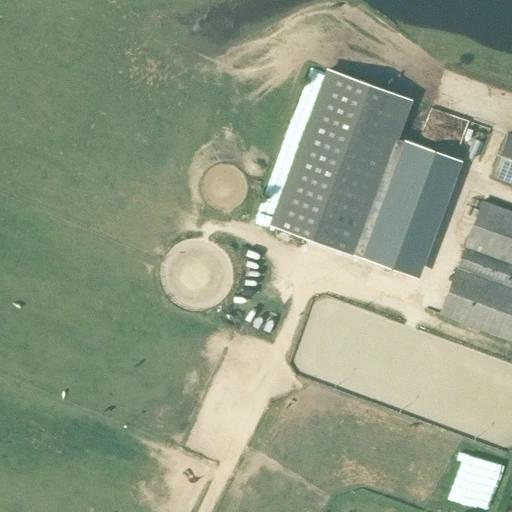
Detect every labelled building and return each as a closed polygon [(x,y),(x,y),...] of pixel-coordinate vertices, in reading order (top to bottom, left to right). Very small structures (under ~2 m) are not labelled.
[(325,69),(268,224),(353,255),(410,101),(325,69)] [(511,135),(506,134),(491,175),(511,182),(511,135)] [(462,163),(406,143),(363,259),(419,279),(462,163)] [(511,212),(481,201),(440,314),(511,340),(511,212)] [(456,499),(485,509),(502,459),(473,449),(456,499)]
